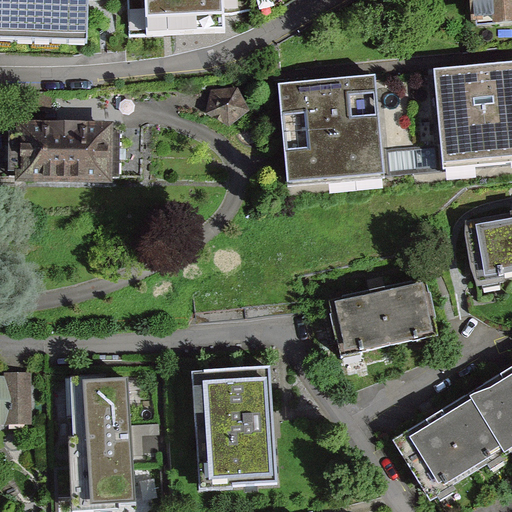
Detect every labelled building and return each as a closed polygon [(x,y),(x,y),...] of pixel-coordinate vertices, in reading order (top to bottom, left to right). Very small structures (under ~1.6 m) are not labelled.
[(0,0),(0,40),(90,46),(90,0),(0,0)] [(220,0),(156,0),(160,41),(225,36),(224,28),(241,26),(239,0),(221,2),(220,0)] [(511,0),(473,0),(477,27),(511,22),(511,0)] [(511,68),(442,77),(453,169),(511,162),(511,68)] [(383,82),(285,93),(296,185),(394,174),(383,82)] [(229,125),(253,109),(238,88),(214,105),(229,125)] [(120,127),(19,126),(18,183),(119,185),(120,127)] [(511,216),(468,225),(480,287),(511,280),(511,216)] [(429,283),(331,304),(342,357),(441,336),(429,283)] [(157,363),(62,369),(70,511),(117,511),(117,508),(165,505),(157,363)] [(273,368),(191,375),(201,491),(282,484),(273,368)] [(511,373),(472,397),(508,457),(511,454),(511,373)] [(0,423),(32,423),(31,374),(4,374),(4,377),(0,377),(0,423)] [(472,397),(399,442),(435,501),(440,498),(442,502),(458,492),(455,487),(490,466),(492,470),(510,460),(508,457),(472,397)]
